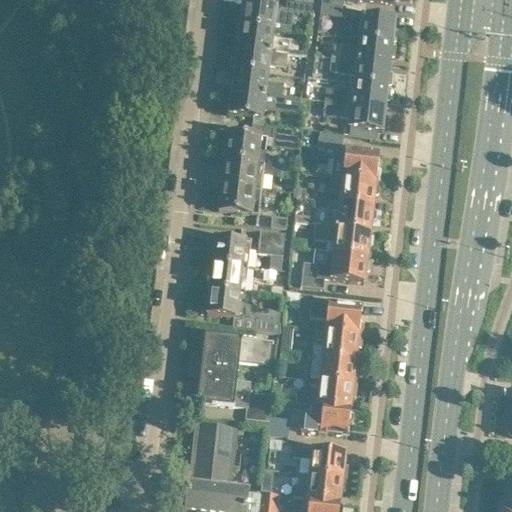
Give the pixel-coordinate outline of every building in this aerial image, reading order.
[(320,0),(320,7),(332,8),(341,9),(342,9),(343,0),(320,0)] [(238,15),(236,25),(240,26),(240,29),(272,33),(289,35),(293,13),(301,14),(302,5),(294,4),(293,5),(286,4),(285,11),(243,6),(242,15),(238,15)] [(332,8),(331,19),(343,20),(344,17),(344,10),(341,9),(332,8)] [(343,20),(342,32),(360,34),(359,42),(391,46),(391,44),(395,43),(396,33),(392,32),(393,23),(344,17),(343,20)] [(236,31),(234,40),(238,42),(237,51),(287,57),(287,53),(289,42),(271,40),(272,33),(240,29),(240,30),(236,31)] [(332,47),(331,60),(339,61),(388,67),(389,59),(393,58),(394,49),(391,48),(391,46),(359,42),(358,49),(341,47),(332,47)] [(232,59),(231,68),(235,70),(234,72),(267,76),(268,69),(285,71),(287,57),(237,51),(236,58),(232,59)] [(331,60),(329,74),(337,75),(337,76),(355,78),(354,85),(386,89),(386,87),(390,86),(391,77),(387,76),(388,67),(339,61),(331,60)] [(230,74),(229,84),(233,85),(232,94),(281,100),(283,86),(265,84),(267,76),(234,72),(234,74),(230,74)] [(326,91),(324,104),(334,105),(383,111),(384,102),(388,102),(389,92),(386,91),(386,89),(354,85),(353,93),(335,91),(335,92),(326,91)] [(226,102),(225,112),(229,113),(229,116),(261,120),(262,112),(300,117),(302,103),(281,100),(232,94),(231,102),(226,102)] [(324,104),(323,118),(332,119),(350,121),(349,130),(348,138),(369,141),(370,132),(381,133),(381,130),(385,130),(386,120),(382,119),(383,111),(334,105),(324,104)] [(226,136),(223,163),(257,167),(259,154),(265,155),(266,151),(267,141),(272,142),(271,151),(298,154),(300,143),(301,133),(261,128),(251,127),(250,139),(226,136)] [(318,140),(316,152),(334,153),(333,158),(330,180),(342,182),(375,186),(378,157),(345,153),(344,153),(341,153),(342,143),(318,140)] [(261,193),(262,179),(295,183),(297,171),(257,167),(223,163),(221,188),(261,193)] [(340,198),(339,206),(372,210),(373,199),(378,197),(378,190),(375,187),(375,186),(342,182),(330,180),(329,196),(340,198)] [(221,188),(218,213),(258,218),(261,193),(221,188)] [(294,196),(293,201),(298,201),(305,202),(307,192),(294,190),(294,196)] [(328,205),(325,230),(369,235),(371,223),(375,221),(376,214),(372,212),(372,210),(339,206),(328,205)] [(272,219),(270,231),(286,232),(287,221),(272,219)] [(296,219),(295,227),(311,228),(312,220),(296,219)] [(314,229),(312,244),(327,246),(334,247),(333,256),(367,260),(368,248),(372,246),(373,239),(369,236),(369,235),(325,230),(314,229)] [(269,273),(281,275),(286,237),(260,234),(257,257),(270,259),(269,273)] [(250,244),(215,240),(212,266),(247,270),(250,244)] [(293,242),(292,251),(304,253),(305,243),(293,242)] [(304,265),(301,289),(322,292),(324,281),(364,286),(365,275),(369,273),(370,266),(366,263),(367,260),(333,256),(328,256),(327,268),(314,266),(304,265)] [(247,270),(212,266),(209,291),(244,296),(247,270)] [(270,299),(282,300),(283,289),(271,288),(270,299)] [(209,291),(206,317),(211,318),(233,320),(232,332),(278,337),(279,325),(255,323),(258,297),(244,296),(209,291)] [(302,296),(288,295),(287,310),(300,312),(302,296)] [(359,325),(361,310),(311,305),(309,323),(325,325),(324,334),(362,339),(363,326),(359,325)] [(284,331),(281,355),(291,356),(294,332),(284,331)] [(312,358),(355,363),(356,351),(360,351),(362,339),(324,334),(323,349),(313,348),(312,358)] [(199,381),(196,406),(233,410),(233,409),(246,411),(245,421),(268,424),(270,398),(250,396),(251,386),(237,384),(239,366),(270,369),(273,344),(242,341),(204,337),(201,358),(192,357),(192,356),(190,356),(188,380),(189,380),(189,379),(198,380),(198,381),(199,381)] [(291,356),(281,355),(280,364),(301,367),(302,357),(291,356)] [(354,374),(355,363),(312,358),(309,383),(356,389),(357,379),(358,374),(354,374)] [(310,409),(321,410),(349,413),(351,400),(355,401),(356,389),(309,383),(308,395),(297,394),(296,407),(310,409)] [(282,389),(277,389),(273,388),(271,405),(280,406),(282,389)] [(310,409),(308,422),(305,422),(304,431),(300,430),(299,434),(346,439),(348,427),(352,425),(353,418),(349,415),(349,413),(321,410),(310,409)] [(267,439),(287,441),(289,425),(268,423),(267,433),(267,439)] [(238,433),(195,428),(189,486),(187,486),(184,511),(258,511),(260,497),(247,495),(247,493),(230,491),(238,433)] [(271,442),(270,453),(282,454),(283,443),(271,442)] [(343,468),(345,455),(291,450),(290,456),(292,456),(292,460),(310,462),(308,477),(346,481),(347,468),(343,468)] [(511,511),(511,466),(510,466),(505,511),(499,510),(499,511),(511,511)] [(260,497),(270,498),(273,473),(263,472),(260,497)] [(293,501),(305,502),(339,506),(340,493),(344,493),(346,481),(308,477),(307,490),(295,489),(293,501)] [(23,489),(21,506),(61,511),(63,494),(23,489)] [(102,511),(104,498),(81,496),(79,511),(102,511)] [(270,498),(260,497),(258,511),(278,511),(280,499),(270,498)] [(339,506),(305,502),(304,511),(342,511),(342,510),(339,507),(339,506)]
